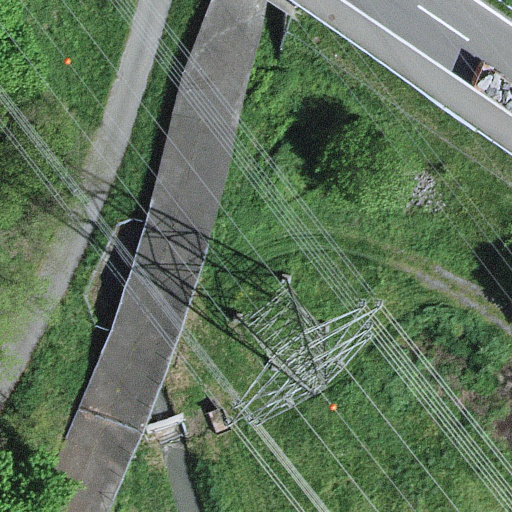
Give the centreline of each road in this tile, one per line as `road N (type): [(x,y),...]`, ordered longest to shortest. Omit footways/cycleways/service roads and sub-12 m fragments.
road 1 (track): [(473,297),(354,244),(281,242),(239,260),(214,288),(210,350),(212,390),(249,511)]
road 2 (residential): [(159,0),(137,83),(72,253),(0,403)]
road 3 (motorway): [(408,0),(511,70)]
